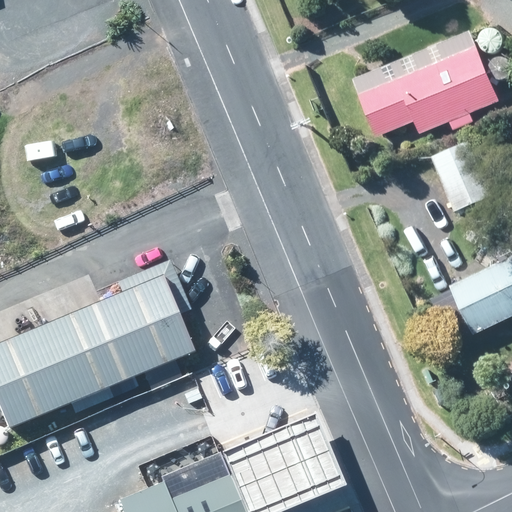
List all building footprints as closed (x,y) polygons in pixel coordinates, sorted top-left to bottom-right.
[(504,102),(476,36),(359,85),(388,152),(504,102)] [(478,135),(433,150),(459,223),(503,207),(478,135)] [(511,259),(456,284),(483,347),(511,335),(511,259)] [(0,332),(0,425),(182,351),(149,272),(0,332)] [(233,454),(257,511),(308,511),(349,496),(318,420),(233,454)] [(235,511),(208,445),(96,490),(104,511),(235,511)]
